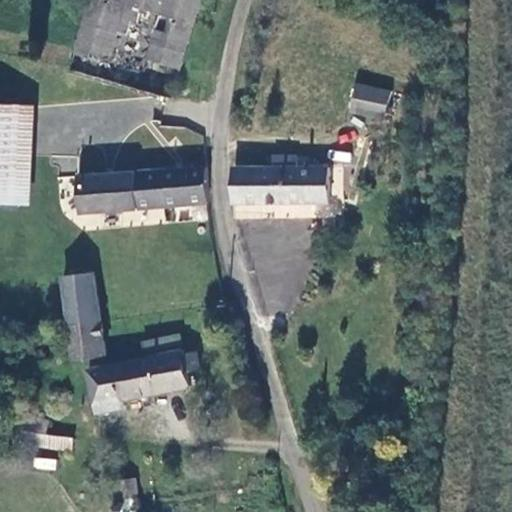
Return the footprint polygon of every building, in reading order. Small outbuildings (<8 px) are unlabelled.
[(85,0),(65,61),(166,95),(198,0),(85,0)] [(319,80),(267,74),(264,94),(316,100),(319,80)] [(353,104),(388,112),(395,85),(360,76),(353,104)] [(0,209),(26,212),(29,112),(0,111),(0,209)] [(236,201),(332,205),(333,172),(300,170),(300,158),(278,157),(278,174),(237,173),(236,201)] [(208,196),(205,163),(76,180),(79,215),(208,196)] [(104,278),(70,280),(72,325),(106,323),(104,278)] [(108,351),(106,323),(72,325),(74,354),(108,351)] [(188,367),(186,350),(183,351),(179,331),(143,338),(146,353),(87,365),(96,411),(122,406),(121,395),(189,382),(186,368),(188,367)] [(195,348),(186,350),(188,367),(199,365),(195,348)] [(37,447),(71,450),(73,437),(38,434),(37,447)] [(138,511),(135,477),(120,479),(122,511),(138,511)]
